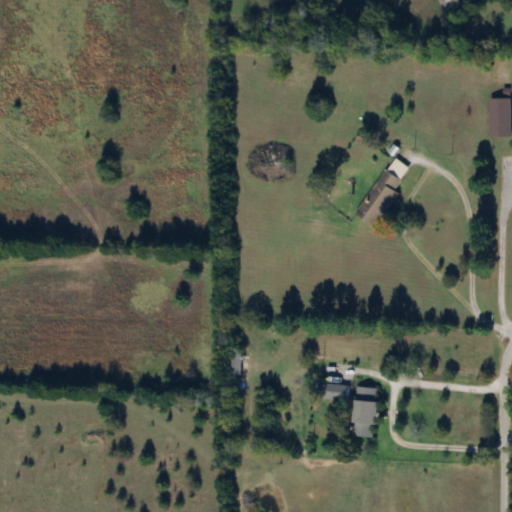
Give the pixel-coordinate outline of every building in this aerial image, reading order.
[(496,63),(496,84),(509,84),(509,63),(496,63)] [(511,139),(511,100),(490,100),(490,139),(511,139)] [(410,168),(390,158),(358,218),(378,229),(410,168)] [(324,386),(323,400),(348,400),(348,386),(324,386)] [(376,389),(355,389),(354,439),(375,439),(376,389)]
